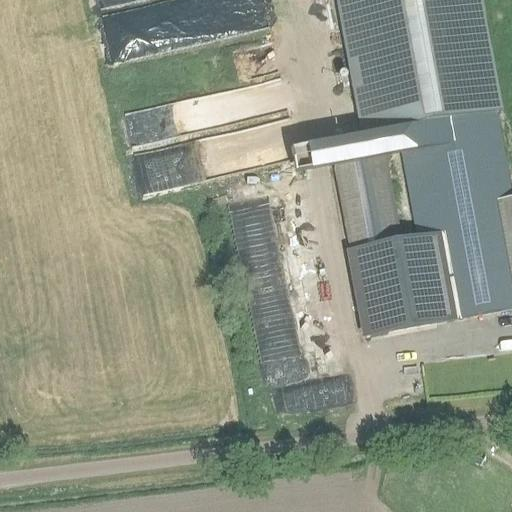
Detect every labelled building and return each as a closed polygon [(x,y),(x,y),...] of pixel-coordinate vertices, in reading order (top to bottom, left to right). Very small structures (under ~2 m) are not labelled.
[(383,136),(360,141),(360,140),(330,145),(366,340),(511,311),(511,198),(509,199),(493,115),(502,113),(480,0),(335,0),(360,141),(400,132),(421,241),(402,246),(383,136)] [(150,56),(146,26),(116,30),(121,61),(150,56)] [(132,115),(137,144),(254,122),(252,109),(261,107),(260,102),(290,96),(288,86),(132,115)] [(161,188),(230,173),(227,163),(212,167),(206,139),(164,148),(170,176),(158,179),(161,188)] [(248,269),(285,258),(279,238),(242,248),(248,269)]
